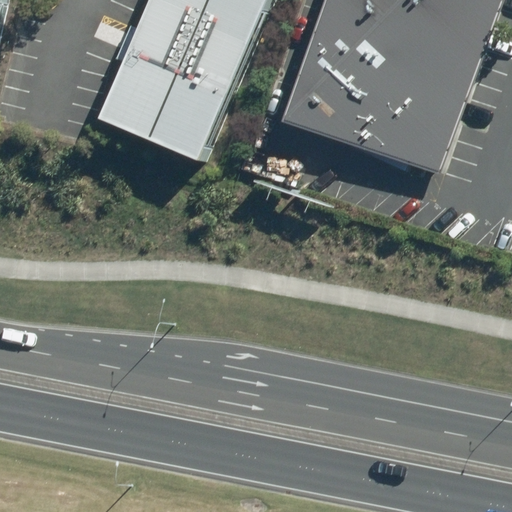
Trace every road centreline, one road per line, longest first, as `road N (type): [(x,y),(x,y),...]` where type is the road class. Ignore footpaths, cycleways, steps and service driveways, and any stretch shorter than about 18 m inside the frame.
road 1 (primary): [(0,344),(511,444)]
road 2 (primary): [(511,506),(0,408)]
